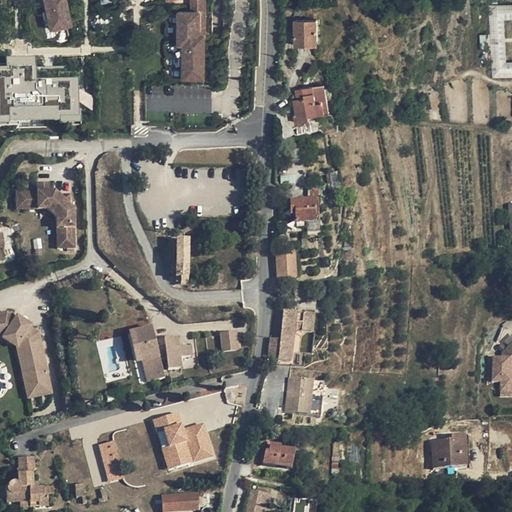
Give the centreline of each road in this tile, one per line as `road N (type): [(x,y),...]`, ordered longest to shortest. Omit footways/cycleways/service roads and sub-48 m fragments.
road 1 (residential): [(17,444),(255,378)]
road 2 (residential): [(267,135),(255,378)]
road 3 (residential): [(88,145),(267,135)]
road 4 (residential): [(88,145),(93,261),(55,275)]
road 5 (residential): [(255,378),(226,511)]
road 6 (residential): [(272,0),(267,135)]
